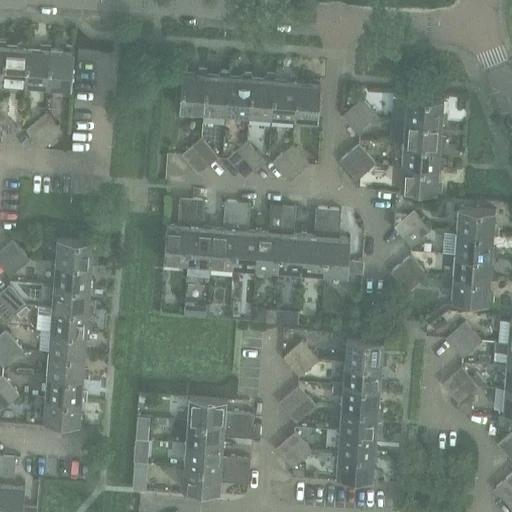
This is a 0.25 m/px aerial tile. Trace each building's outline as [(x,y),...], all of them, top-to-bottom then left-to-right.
[(4,46),(1,83),(23,85),(27,47),(27,43),(19,43),(19,47),(4,46)] [(27,47),(23,85),(46,86),(50,49),(50,45),(42,44),(41,48),(27,47)] [(50,49),(46,86),(71,88),(73,51),(74,47),(65,46),(65,50),(50,49)] [(178,109),(203,111),(206,74),(181,72),(178,109)] [(206,74),(203,111),(225,113),(228,76),(206,74)] [(228,76),(225,113),(248,114),(251,78),(228,76)] [(251,78),(248,114),(271,116),(274,79),(251,78)] [(274,79),(271,116),(294,118),(296,81),(274,79)] [(296,81),(294,118),(317,119),(320,83),(296,81)] [(405,95),(404,119),(442,122),(446,122),(447,114),(442,114),(443,98),(405,95)] [(341,115),(350,125),(371,107),(361,97),(341,115)] [(371,107),(350,125),(359,134),(379,116),(371,107)] [(25,129),(33,139),(53,122),(44,112),(25,129)] [(8,119),(0,124),(0,142),(16,128),(8,119)] [(404,119),(402,142),(440,145),(444,145),(445,138),(440,137),(442,122),(404,119)] [(53,122),(33,139),(41,149),(61,132),(53,122)] [(191,145),(208,164),(217,156),(201,137),(191,145)] [(236,149),(253,168),(263,160),(246,140),(236,149)] [(402,142),(401,164),(438,167),(443,168),(443,160),(439,160),(440,145),(402,142)] [(349,151),(366,171),(376,163),(358,143),(349,151)] [(282,152),(299,172),(308,164),(292,144),(282,152)] [(198,173),(208,164),(191,145),(181,153),(198,173)] [(243,177),(253,168),(236,149),(226,157),(243,177)] [(356,180),(366,171),(349,151),(339,160),(356,180)] [(289,180),(299,172),(282,152),(272,160),(289,180)] [(399,188),(437,191),(441,191),(442,184),(437,183),(438,167),(401,164),(399,188)] [(163,261),(188,263),(192,197),(178,196),(176,225),(166,224),(163,261)] [(192,197),(188,263),(210,264),(213,228),(202,227),(204,198),(192,197)] [(213,228),(210,264),(233,266),(238,201),(224,200),(222,228),(213,228)] [(238,201),(233,266),(256,268),(259,231),(248,230),(250,201),(238,201)] [(259,231),(256,268),(278,269),(283,204),(269,203),(267,232),(259,231)] [(283,204),(278,269),(302,271),(304,234),(293,234),(295,205),(283,204)] [(304,234),(302,271),(323,273),(328,208),(315,207),(313,235),(304,234)] [(456,230),(493,233),(497,233),(498,225),(494,225),(495,210),(457,207),(456,230)] [(328,208),(323,273),(347,274),(350,238),(338,237),(341,209),(328,208)] [(393,226),(402,236),(422,219),(413,208),(406,215),(395,214),(393,226)] [(422,219),(402,236),(410,245),(430,229),(422,219)] [(454,253),(491,256),(496,256),(496,249),(492,248),(493,233),(456,230),(454,253)] [(56,237),(54,260),(92,263),(96,264),(97,256),(92,256),(94,240),(56,237)] [(0,249),(0,265),(0,266),(20,249),(12,240),(0,249)] [(20,249),(0,266),(9,276),(29,259),(20,249)] [(452,276),(489,279),(494,279),(494,272),(490,271),(491,256),(454,253),(452,276)] [(400,262),(417,282),(426,274),(410,254),(400,262)] [(52,283),(90,285),(95,286),(95,278),(91,278),(92,263),(54,260),(52,283)] [(407,291),(417,282),(400,262),(390,271),(407,291)] [(450,300),(488,303),(492,303),(493,295),(488,295),(489,279),(452,276),(450,300)] [(51,305),(88,309),(93,309),(93,301),(89,301),(90,285),(52,283),(51,305)] [(0,292),(0,294),(16,312),(25,304),(8,285),(0,292)] [(0,314),(6,321),(16,312),(0,294),(0,314)] [(25,304),(16,312),(20,318),(30,310),(25,304)] [(184,314),(184,315),(191,315),(192,304),(185,304),(184,314)] [(252,304),(252,318),(266,319),(266,305),(252,304)] [(51,305),(49,328),(87,331),(91,331),(92,323),(87,323),(88,309),(51,305)] [(276,310),(275,321),(287,322),(289,309),(276,308),(276,310)] [(445,318),(433,325),(437,333),(449,326),(445,318)] [(444,337),(453,347),(473,330),(464,320),(444,337)] [(49,328),(47,351),(85,354),(89,354),(90,347),(85,346),(87,331),(49,328)] [(0,334),(0,343),(13,358),(22,350),(5,330),(0,334)] [(473,330),(453,347),(462,357),(481,340),(473,330)] [(345,337),(344,361),(381,364),(386,364),(386,356),(382,356),(383,340),(345,337)] [(282,357),(290,367),(310,350),(301,340),(282,357)] [(0,364),(2,367),(13,358),(0,343),(0,364)] [(310,350),(290,367),(299,376),(318,359),(310,350)] [(47,351),(45,373),(83,377),(88,377),(88,370),(84,369),(85,354),(47,351)] [(344,361),(342,383),(380,386),(384,386),(385,379),(380,378),(381,364),(344,361)] [(511,364),(505,364),(503,387),(511,387),(511,364)] [(441,382),(450,392),(470,376),(461,365),(441,382)] [(44,397),(81,399),(86,400),(86,392),(82,392),(83,377),(45,373),(44,397)] [(0,375),(0,393),(9,403),(18,395),(1,375),(0,375)] [(478,385),(470,376),(450,392),(458,402),(459,401),(459,411),(471,412),(473,390),(478,385)] [(341,393),(340,407),(341,407),(378,409),(383,409),(383,402),(379,401),(380,386),(342,383),(333,383),(333,392),(341,393)] [(279,402),(287,412),(307,395),(298,385),(279,402)] [(502,411),(511,412),(511,387),(503,387),(502,411)] [(0,410),(9,403),(0,393),(0,410)] [(189,395),(187,419),(252,424),(253,412),(225,410),(226,398),(189,395)] [(307,395),(287,412),(295,421),(315,405),(307,395)] [(42,421),(79,424),(84,425),(84,417),(80,417),(81,399),(44,397),(42,421)] [(340,407),(339,429),(376,432),(381,432),(381,424),(377,424),(378,409),(341,407),(340,407)] [(187,419),(185,442),(223,445),(223,435),(251,437),(252,424),(187,419)] [(136,428),(135,437),(136,437),(139,438),(147,438),(148,428),(136,428)] [(337,452),(375,455),(379,455),(380,447),(375,447),(376,432),(339,429),(337,452)] [(511,429),(496,443),(505,452),(511,446),(511,429)] [(285,439),(302,459),(312,450),(295,430),(285,439)] [(292,467),(302,459),(285,439),(275,447),(292,467)] [(185,442),(184,465),(249,470),(250,457),(222,455),(223,445),(185,442)] [(135,453),(135,461),(138,461),(145,462),(145,451),(138,450),(135,450),(135,453)] [(335,476),(373,479),(377,479),(378,471),(373,471),(375,455),(337,452),(335,476)] [(3,454),(0,495),(0,511),(34,511),(35,507),(22,506),(24,485),(13,484),(15,455),(3,454)] [(182,489),(188,489),(219,491),(220,480),(248,482),(249,470),(184,465),(182,489)] [(292,467),(291,476),(305,477),(305,468),(292,467)] [(511,471),(503,479),(511,489),(511,471)] [(511,506),(511,489),(503,479),(493,488),(510,508),(511,506)] [(133,480),(132,489),(145,490),(146,481),(133,480)]
